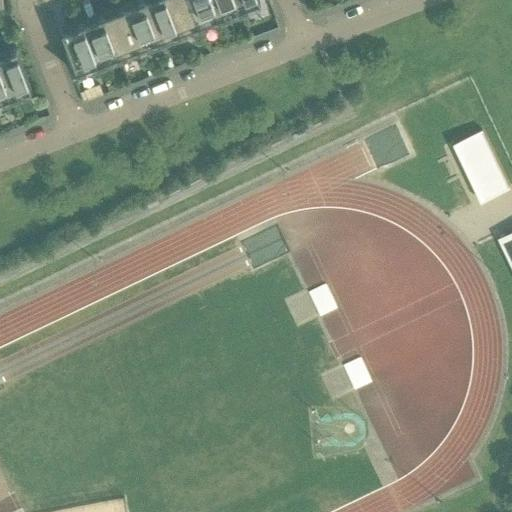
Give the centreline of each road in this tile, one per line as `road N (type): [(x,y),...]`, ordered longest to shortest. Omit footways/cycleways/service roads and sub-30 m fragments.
road 1 (unclassified): [(76,130),(299,43)]
road 2 (residential): [(76,130),(27,0)]
